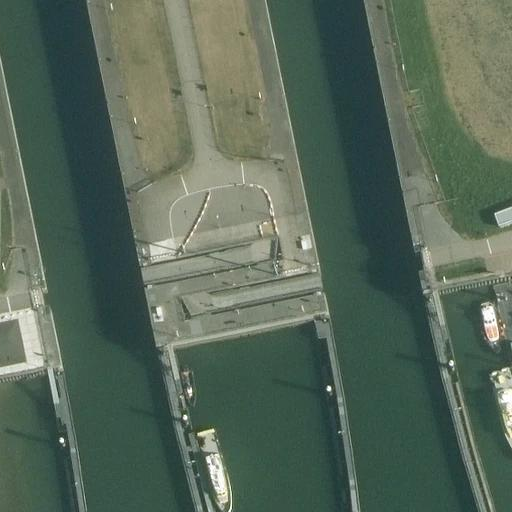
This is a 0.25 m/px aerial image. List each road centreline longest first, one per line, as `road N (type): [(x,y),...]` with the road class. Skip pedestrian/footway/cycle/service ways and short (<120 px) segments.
road 1 (unclassified): [(422,262),(307,282),(280,186),(267,177),(213,179)]
road 2 (unclassified): [(18,303),(155,275),(164,267),(154,213),(159,199),(213,179)]
road 3 (unclassified): [(450,257),(397,113),(374,0)]
road 4 (unclassified): [(18,303),(22,201),(0,94)]
road 5 (unclassified): [(213,179),(177,0)]
